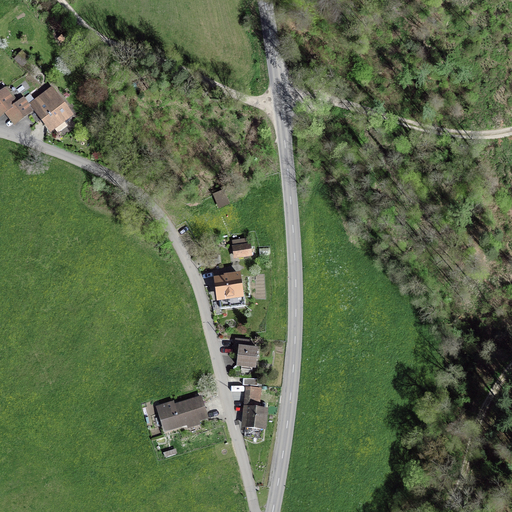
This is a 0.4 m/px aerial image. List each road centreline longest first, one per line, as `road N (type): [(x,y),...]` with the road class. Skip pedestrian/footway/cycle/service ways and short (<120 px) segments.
road 1 (tertiary): [(271,511),(292,371),(295,273),(282,97),(265,0)]
road 2 (residential): [(0,132),(118,179),(162,217),(198,288),(254,511)]
road 3 (track): [(282,97),(331,98),(445,131),(511,130)]
road 4 (track): [(511,364),(489,393),(444,511)]
